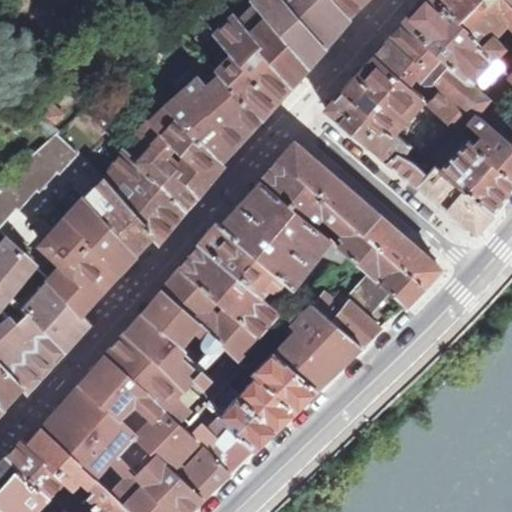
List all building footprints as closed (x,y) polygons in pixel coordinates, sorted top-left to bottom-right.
[(309,64),(253,0),(228,0),(226,2),(227,4),(292,82),(309,64)] [(349,18),(333,0),(253,0),(309,64),(329,41),(330,41),(339,32),(350,18),(349,18)] [(359,6),(363,2),(362,0),(333,0),(349,18),(350,17),(349,15),(359,6)] [(492,60),(435,0),(424,0),(418,8),(405,21),(404,22),(471,82),(492,60)] [(435,0),(492,60),(503,48),(494,37),(509,21),(511,24),(511,5),(506,0),(435,0)] [(230,44),(214,60),(262,117),(281,95),(292,82),(227,4),(209,22),(230,44)] [(476,115),(489,99),(481,92),(471,82),(404,22),(397,30),(388,39),(475,114),(476,115)] [(469,122),(475,114),(388,39),(381,47),(374,56),(421,100),(428,92),(435,98),(428,106),(459,133),(469,122)] [(144,50),(128,66),(137,76),(154,60),(144,50)] [(210,56),(166,104),(222,160),(249,131),(262,117),(214,60),(210,56)] [(421,100),(374,56),(360,71),(343,89),(415,150),(426,158),(436,148),(409,125),(407,127),(402,123),(421,100)] [(492,80),(502,70),(492,60),(471,82),(481,92),(492,80)] [(415,150),(343,89),(326,108),(375,149),(418,186),(429,175),(414,161),(401,153),(405,147),(413,153),(415,150)] [(225,162),(222,160),(166,104),(138,130),(123,149),(185,209),(196,196),(210,180),(225,162)] [(83,109),(59,131),(68,142),(93,119),(83,109)] [(511,143),(506,139),(476,115),(475,114),(469,122),(483,134),(473,145),(511,177),(511,143)] [(0,235),(32,264),(37,269),(43,262),(36,255),(55,230),(44,220),(75,187),(85,198),(103,178),(98,172),(68,142),(59,131),(0,183),(0,235)] [(290,147),(279,159),(363,233),(379,214),(329,170),(295,141),(290,147)] [(498,202),(511,185),(511,177),(473,145),(469,141),(440,170),(490,209),(493,206),(494,206),(498,202)] [(123,149),(103,178),(152,234),(151,235),(155,240),(154,241),(156,242),(157,242),(158,242),(178,218),(183,212),(185,209),(123,149)] [(363,233),(279,159),(268,172),(261,179),(313,226),(322,217),(325,213),(329,217),(326,220),(335,229),(339,225),(349,234),(343,241),(339,238),(334,244),(342,251),(405,304),(415,293),(423,285),(363,233)] [(494,213),(490,209),(440,170),(436,167),(429,175),(418,186),(458,219),(476,234),(494,213)] [(152,234),(103,178),(85,198),(135,252),(145,242),(151,235),(152,234)] [(334,244),(313,226),(261,179),(239,204),(238,203),(220,223),(290,284),(292,285),(309,263),(326,242),(336,258),(342,251),(334,244)] [(135,252),(85,198),(67,217),(119,270),(127,261),(135,252)] [(379,214),(363,233),(423,285),(440,267),(410,240),(379,214)] [(36,255),(43,262),(37,269),(49,280),(81,311),(100,291),(119,270),(67,217),(55,230),(36,255)] [(290,284),(220,223),(218,221),(211,230),(201,242),(239,274),(249,283),(264,296),(270,289),(273,290),(275,290),(279,295),(290,284)] [(342,235),(339,238),(343,241),(349,234),(339,225),(335,229),(342,235)] [(32,264),(0,235),(0,362),(22,387),(26,392),(64,349),(90,321),(81,311),(49,280),(23,305),(32,314),(19,328),(0,310),(0,306),(19,280),(32,264)] [(280,309),(264,296),(249,283),(243,289),(234,280),(239,274),(201,242),(194,251),(180,267),(257,335),(274,316),(280,309)] [(257,335),(180,267),(174,275),(162,289),(238,356),(257,335)] [(314,304),(321,298),(308,287),(302,293),(312,302),(314,304)] [(238,356),(162,289),(157,296),(145,309),(228,384),(248,364),(238,356)] [(362,345),(381,327),(339,292),(334,298),(326,291),(321,298),(314,304),(362,345)] [(312,302),(293,320),(287,327),(292,332),(274,350),(317,388),(340,366),(362,345),(314,304),(312,302)] [(228,384),(145,309),(138,317),(127,330),(208,405),(228,384)] [(287,316),(280,309),(274,316),(281,322),(287,316)] [(293,320),(287,316),(281,322),(287,327),(293,320)] [(186,428),(208,405),(127,330),(118,340),(107,353),(186,428)] [(300,404),(317,388),(274,350),(255,371),(258,373),(240,395),(276,427),(300,404)] [(197,439),(192,435),(186,428),(107,353),(99,362),(81,383),(158,454),(172,467),(179,459),(190,446),(197,439)] [(0,362),(0,401),(3,405),(4,406),(13,396),(22,387),(0,362)] [(172,511),(137,476),(139,473),(129,463),(135,457),(145,467),(158,454),(81,383),(65,401),(43,427),(96,476),(113,458),(128,474),(112,491),(134,511),(172,511)] [(266,436),(276,427),(240,395),(221,417),(254,448),(266,436)] [(254,448),(221,417),(207,430),(202,425),(192,435),(197,439),(205,448),(229,472),(241,460),(254,448)] [(96,476),(43,427),(35,436),(28,444),(23,438),(6,456),(48,495),(65,479),(72,487),(80,478),(88,484),(96,476)] [(198,455),(205,448),(197,439),(190,446),(198,455)] [(229,472),(205,448),(198,455),(187,467),(179,459),(172,467),(203,496),(218,482),(229,472)] [(186,511),(203,496),(172,467),(158,454),(145,467),(139,473),(137,476),(172,511),(186,511)] [(66,511),(48,495),(6,456),(0,463),(0,509),(3,511),(66,511)] [(134,511),(112,491),(102,482),(92,493),(92,497),(96,502),(92,506),(96,511),(94,511),(134,511)]
